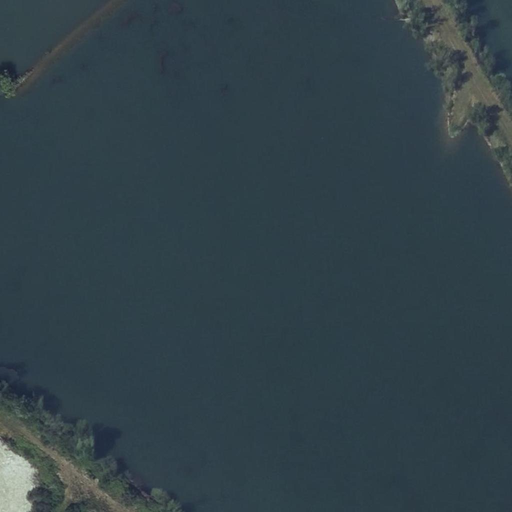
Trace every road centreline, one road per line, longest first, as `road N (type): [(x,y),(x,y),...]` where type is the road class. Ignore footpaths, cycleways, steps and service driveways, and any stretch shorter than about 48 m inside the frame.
road 1 (track): [(433,0),(511,145)]
road 2 (track): [(129,511),(0,412)]
